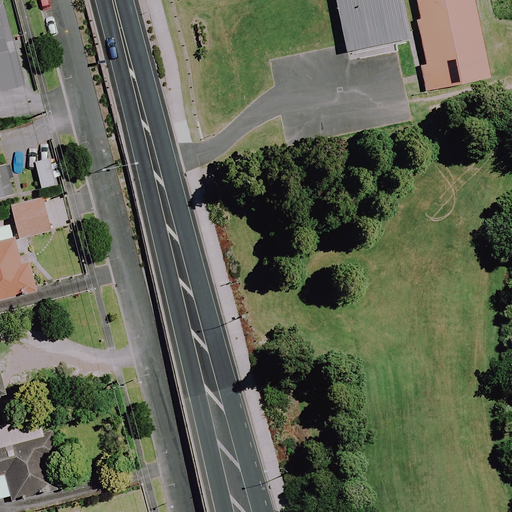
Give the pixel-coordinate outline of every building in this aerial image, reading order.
[(396,30),(389,0),(318,0),(328,44),(396,30)] [(490,70),(475,0),(412,0),(431,83),(490,70)] [(0,93),(28,87),(10,13),(0,15),(0,93)] [(0,161),(0,196),(19,192),(12,162),(1,165),(0,161)] [(51,161),(36,163),(41,190),(56,187),(51,161)] [(42,196),(14,202),(22,232),(49,226),(42,196)] [(0,298),(40,289),(31,255),(26,256),(21,236),(0,240),(0,298)] [(31,429),(0,436),(0,491),(43,482),(31,429)]
